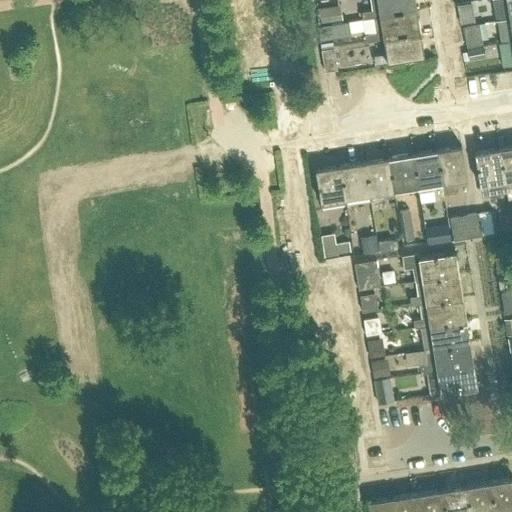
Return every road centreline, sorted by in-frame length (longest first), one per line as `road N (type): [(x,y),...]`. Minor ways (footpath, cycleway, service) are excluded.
road 1 (residential): [(340,127),(511,102)]
road 2 (residential): [(386,468),(511,441)]
